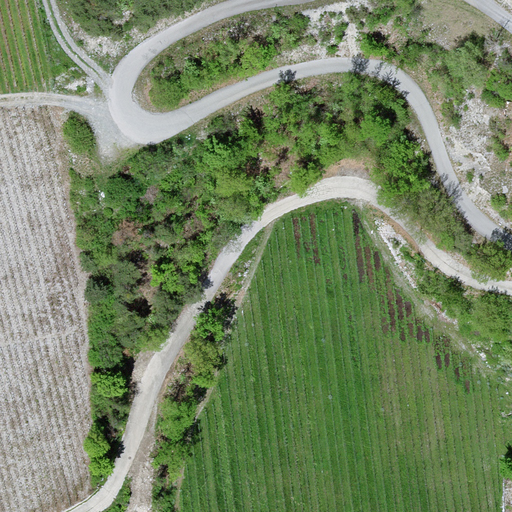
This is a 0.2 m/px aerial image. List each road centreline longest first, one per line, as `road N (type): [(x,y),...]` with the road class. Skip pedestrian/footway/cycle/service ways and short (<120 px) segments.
road 1 (track): [(511,241),(468,209),(398,82),(321,68),(241,92),(168,128),(136,123),(123,88),(153,42),(272,0)]
road 2 (track): [(511,298),(440,263),(374,201),(329,191),(264,219),(203,273),(109,496),(79,511)]
road 3 (track): [(0,99),(50,97),(126,110)]
